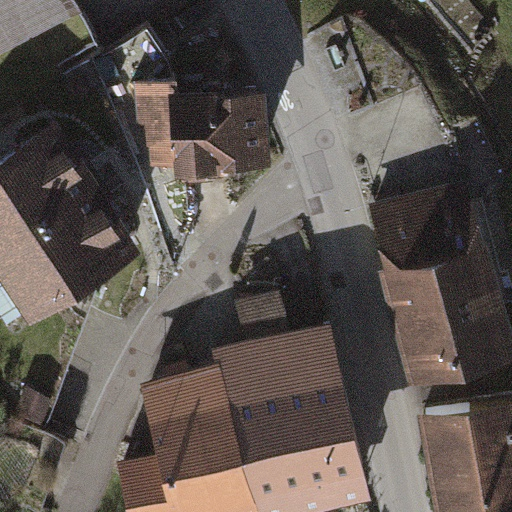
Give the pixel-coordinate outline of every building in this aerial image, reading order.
[(0,0),(0,61),(86,16),(77,0),(0,0)] [(188,82),(145,83),(146,130),(183,129),(184,174),(276,172),(274,92),(188,94),(188,82)] [(0,243),(92,186),(54,125),(0,158),(0,243)] [(468,177),(377,200),(419,364),(510,341),(468,177)] [(130,247),(92,186),(0,243),(0,255),(33,308),(130,247)] [(226,354),(229,366),(265,511),(272,511),(372,487),(332,328),(302,335),(292,293),(242,305),(253,347),(226,354)] [(265,511),(229,366),(151,386),(167,451),(123,462),(135,511),(265,511)] [(60,400),(32,388),(20,417),(48,429),(60,400)] [(511,392),(429,407),(446,511),(463,511),(511,503),(511,392)]
